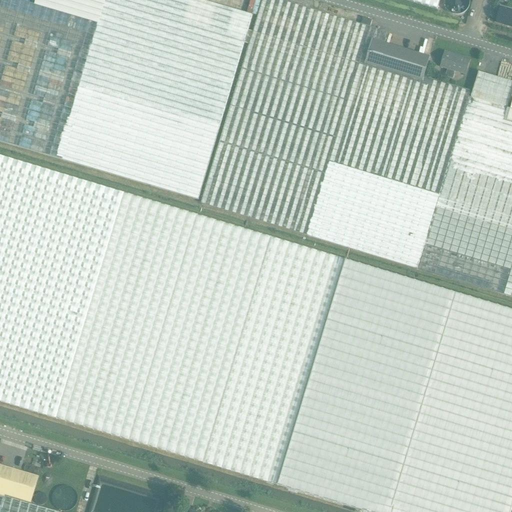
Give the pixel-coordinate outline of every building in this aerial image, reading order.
[(35,0),(34,5),(16,0),(0,0),(0,141),(198,200),(246,32),(250,17),(194,0),(35,0)] [(371,40),(385,45),(388,34),(273,0),(262,0),(200,204),(419,270),(511,297),(511,110),(508,109),(471,98),(469,97),(471,91),(423,77),(422,82),(364,64),(371,40)] [(407,0),(438,9),(440,0),(407,0)] [(511,27),(511,11),(500,8),(496,23),(511,27)] [(361,25),(370,27),(372,21),(363,18),(361,25)] [(429,58),(385,45),(371,40),(364,64),(422,82),(423,77),(429,58)] [(440,68),(447,70),(445,77),(453,79),(455,72),(465,76),(470,61),(445,54),(440,68)] [(511,82),(479,72),(471,98),(508,109),(511,94),(511,82)] [(0,402),(199,462),(278,485),(367,511),(510,511),(511,508),(511,310),(345,260),(274,240),(0,156),(0,402)] [(0,498),(30,507),(31,504),(38,479),(0,467),(0,498)] [(0,511),(55,511),(31,504),(30,507),(0,498),(0,511)]
